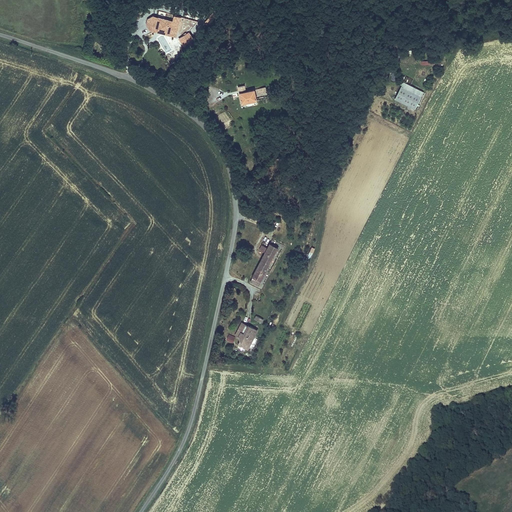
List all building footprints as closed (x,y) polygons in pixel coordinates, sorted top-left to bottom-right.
[(217,16),(211,12),(204,21),(209,25),(217,16)] [(175,36),(181,16),(173,13),(172,19),(152,14),(146,18),(145,23),(149,29),(175,36)] [(193,38),(189,31),(177,37),(182,45),(193,38)] [(166,52),(171,49),(164,35),(158,39),(166,52)] [(424,92),(403,81),(394,98),(415,108),(424,92)] [(257,99),(254,87),(238,91),(241,103),(257,99)] [(261,281),(278,247),(269,242),(266,247),(261,245),(259,250),(263,252),(251,276),(252,277),(249,282),(258,287),(261,281)] [(237,344),(246,348),(256,329),(247,324),(247,325),(241,322),(234,335),(238,337),(238,339),(239,340),(237,344)] [(258,329),(256,329),(246,348),(248,349),(258,329)] [(228,334),(226,340),(233,343),(235,337),(228,334)]
